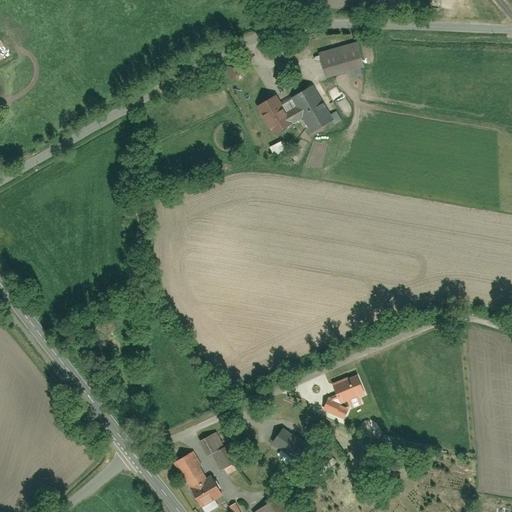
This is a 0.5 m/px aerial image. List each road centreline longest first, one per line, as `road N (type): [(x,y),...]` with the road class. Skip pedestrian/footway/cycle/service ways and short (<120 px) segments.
road 1 (residential): [(0,183),(254,35),(340,24),(511,31)]
road 2 (residential): [(129,453),(429,317),(472,316),(511,332)]
road 3 (track): [(128,107),(135,421),(153,442)]
road 4 (secondary): [(129,453),(0,287)]
